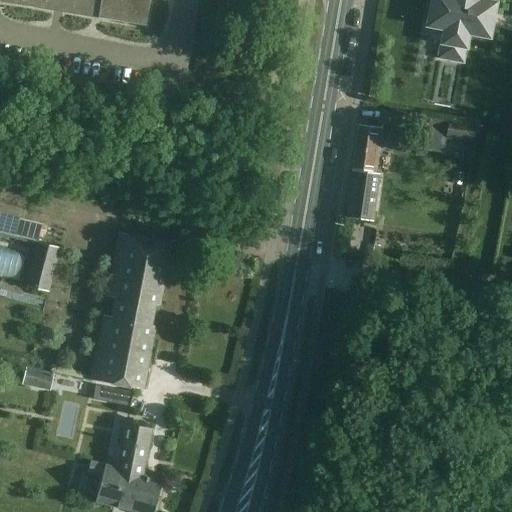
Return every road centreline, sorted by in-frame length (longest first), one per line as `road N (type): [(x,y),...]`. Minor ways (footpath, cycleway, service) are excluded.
road 1 (secondary): [(289,313),(343,0)]
road 2 (track): [(511,289),(297,259)]
road 3 (secondary): [(289,313),(225,511)]
road 4 (secondary): [(252,511),(289,313)]
